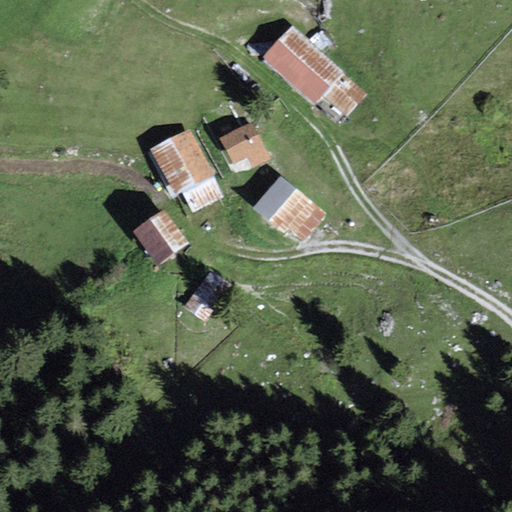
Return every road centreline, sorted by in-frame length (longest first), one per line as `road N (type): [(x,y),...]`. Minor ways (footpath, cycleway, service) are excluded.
road 1 (track): [(511,318),(395,235),(352,184),(321,129),(220,38),(149,11)]
road 2 (track): [(434,269),(340,245),(258,254),(228,246)]
